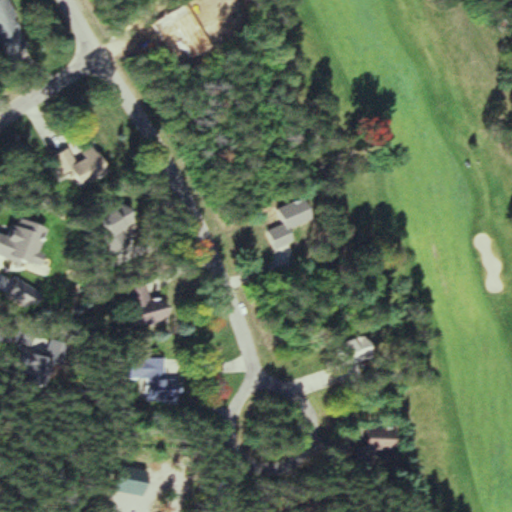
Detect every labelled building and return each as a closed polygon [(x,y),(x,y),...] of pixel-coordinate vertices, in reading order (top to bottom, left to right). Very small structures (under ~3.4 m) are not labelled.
[(6,1),(7,0),(0,0),(0,34),(9,56),(26,49),(6,1)] [(115,172),(106,150),(80,161),(74,147),(56,155),(64,175),(80,169),(87,184),(115,172)] [(262,210),(269,228),(258,232),(269,259),(297,248),(280,203),(262,210)] [(0,230),(0,255),(43,267),(54,224),(23,216),(18,236),(0,230)] [(150,322),(146,299),(135,301),(131,281),(111,285),(119,328),(150,322)] [(320,342),(321,367),(359,365),(357,339),(320,342)] [(153,380),(153,359),(115,359),(115,381),(131,381),(131,402),(165,402),(166,380),(153,380)] [(344,447),(344,465),(364,465),(364,451),(377,451),(377,428),(350,428),(350,447),(344,447)]
